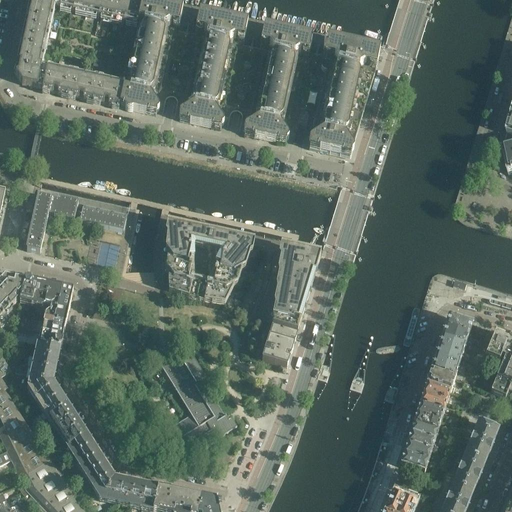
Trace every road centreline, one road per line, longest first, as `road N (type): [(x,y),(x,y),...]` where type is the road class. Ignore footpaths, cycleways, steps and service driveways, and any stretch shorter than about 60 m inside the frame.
road 1 (residential): [(364,175),(25,105),(2,73),(17,0)]
road 2 (residential): [(11,262),(64,273),(84,289),(67,387),(124,466),(255,508)]
road 3 (primary): [(255,508),(364,175)]
road 4 (residential): [(511,327),(458,310),(439,315),(371,511)]
road 5 (unknown): [(161,0),(396,53)]
road 6 (primary): [(364,175),(419,0)]
road 7 (unclassified): [(511,58),(485,155),(489,176),(511,190)]
